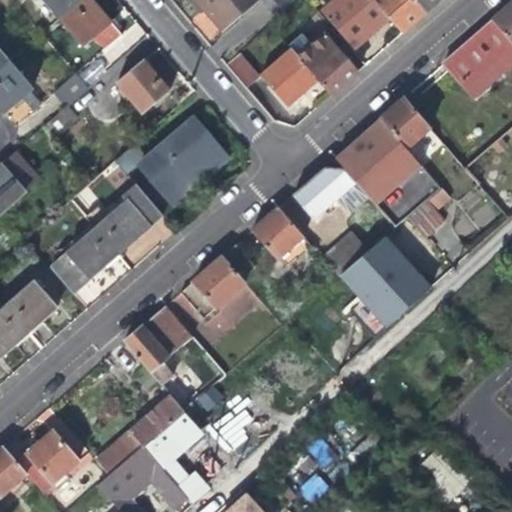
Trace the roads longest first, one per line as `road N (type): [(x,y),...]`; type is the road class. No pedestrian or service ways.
road 1 (unclassified): [(199,511),(511,227)]
road 2 (residential): [(0,413),(284,166)]
road 3 (residential): [(284,166),(476,0)]
road 4 (residential): [(284,166),(142,0)]
